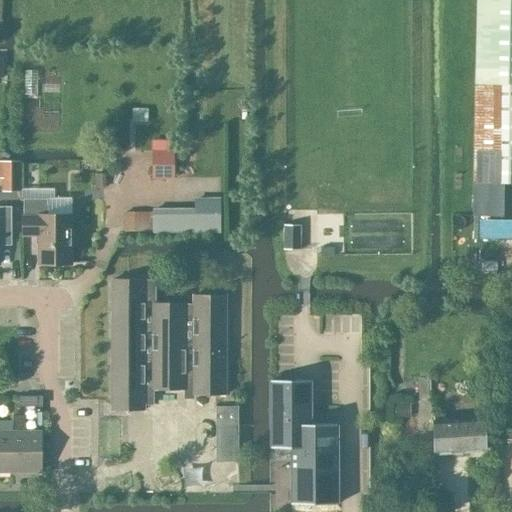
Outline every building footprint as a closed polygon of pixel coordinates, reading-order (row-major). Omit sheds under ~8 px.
[(511,0),(476,0),(474,84),(473,183),(511,183),(511,0)] [(132,122),(148,122),(148,109),(132,109),(132,122)] [(152,141),(152,151),(175,151),(175,141),(152,141)] [(20,161),(2,161),(2,192),(20,192),(20,161)] [(37,264),(71,264),(71,215),(47,215),(47,199),(22,199),(22,236),(37,236),(37,264)] [(0,237),(11,238),(10,207),(0,206),(0,237)] [(146,212),(124,212),(124,231),(146,232),(146,212)] [(284,225),(284,249),(300,250),(300,225),(284,225)] [(225,395),(225,295),(192,295),(192,303),(155,303),(155,280),(111,280),(111,410),(143,410),(143,405),(153,405),(153,390),(183,390),(183,399),(194,399),(194,395),(225,395)] [(418,378),(419,399),(431,399),(430,378),(418,378)] [(292,504),(339,505),(339,423),(310,423),(312,380),(272,380),(272,448),(293,449),(292,504)] [(484,382),(485,400),(496,400),(496,382),(484,382)] [(31,396),(18,396),(18,406),(31,406),(31,396)] [(395,404),(395,418),(411,418),(410,403),(395,404)] [(234,406),(215,406),(216,428),(238,427),(238,406),(234,406)] [(18,415),(12,415),(12,423),(18,423),(24,423),(24,415),(18,415)] [(435,453),(485,450),(483,418),(433,421),(435,453)] [(0,472),(18,472),(18,423),(12,423),(12,430),(0,430),(0,472)] [(18,423),(18,472),(42,472),(41,430),(24,431),(24,423),(18,423)]
